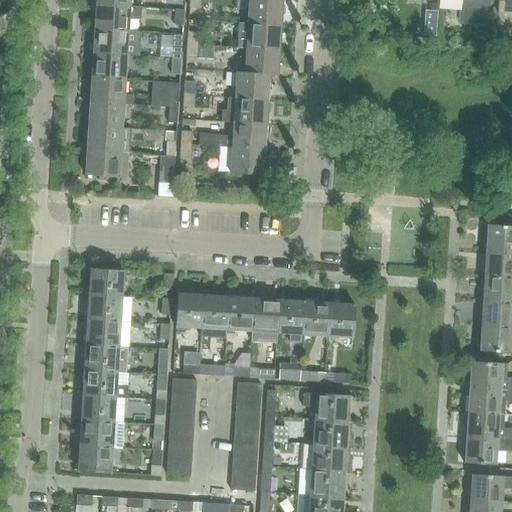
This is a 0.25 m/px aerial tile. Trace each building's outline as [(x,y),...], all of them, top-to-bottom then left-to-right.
[(176,0),(175,10),(184,11),(184,0),(176,0)] [(201,0),(189,0),(189,9),(200,9),(201,0)] [(266,0),(248,0),(247,24),(281,26),(282,1),(266,0)] [(463,0),(462,24),(488,26),(489,0),(463,0)] [(511,0),(497,0),(496,26),(511,27),(511,0)] [(96,4),(94,29),(128,31),(128,20),(140,21),(140,8),(129,7),(96,4)] [(184,11),(175,10),(174,26),(183,26),(184,11)] [(416,22),(415,33),(431,34),(432,23),(416,22)] [(238,23),(237,48),(246,49),(279,51),(281,26),(247,24),(238,23)] [(94,29),(93,53),(126,56),(128,31),(94,29)] [(188,32),(187,46),(198,46),(199,33),(188,32)] [(473,41),(489,42),(489,38),(490,33),(473,32),(473,37),(473,41)] [(174,40),(172,57),(181,58),(182,41),(183,35),(174,35),(174,40)] [(198,46),(187,46),(186,59),(197,59),(198,46)] [(237,65),(236,73),(244,73),(244,74),(270,75),(270,76),(278,76),(279,51),(246,49),(245,65),(237,65)] [(93,53),(91,78),(124,80),(126,56),(93,53)] [(181,58),(172,57),(171,75),(180,75),(181,58)] [(236,73),(234,98),(268,100),(270,76),(270,75),(244,74),(244,73),(236,73)] [(91,78),(90,102),(123,104),(123,105),(133,106),(133,96),(124,95),(124,80),(91,78)] [(170,93),(169,108),(178,109),(179,94),(179,84),(170,83),(170,93)] [(185,83),(184,96),(195,96),(196,83),(185,83)] [(195,96),(184,96),(183,109),(194,109),(195,96)] [(234,98),(233,123),(266,125),(268,100),(234,98)] [(90,102),(88,126),(121,129),(123,105),(123,104),(90,102)] [(178,109),(169,108),(168,123),(177,124),(178,109)] [(218,136),(217,148),(231,149),(231,148),(265,150),(266,125),(233,123),(232,137),(218,136)] [(88,126),(87,151),(129,154),(131,129),(121,129),(88,126)] [(182,133),(181,146),(192,146),(192,133),(182,133)] [(167,142),(166,157),(175,158),(176,143),(167,142)] [(192,146),(181,146),(180,159),(191,159),(192,146)] [(265,150),(231,148),(230,174),(263,176),(265,150)] [(129,154),(87,151),(85,176),(128,179),(129,154)] [(160,157),(158,183),(173,184),(174,173),(175,158),(166,157),(160,157)] [(511,226),(487,225),(486,250),(511,252),(511,226)] [(511,252),(486,250),(484,276),(511,277),(511,252)] [(90,269),(89,295),(121,297),(123,272),(90,269)] [(173,275),(164,274),(163,290),(172,290),(173,275)] [(511,277),(484,276),(483,301),(511,302),(511,277)] [(175,327),(201,328),(203,293),(201,290),(190,289),(187,291),(187,295),(177,294),(175,327)] [(226,338),(226,330),(228,297),(214,297),(214,292),(203,291),(203,293),(201,328),(201,336),(226,338)] [(89,295),(87,320),(120,322),(121,297),(89,295)] [(226,330),(251,332),(253,299),(228,297),(226,330)] [(161,315),(171,316),(172,300),(163,299),(161,315)] [(251,332),(276,333),(278,300),(253,299),(251,332)] [(276,333),(302,335),(304,302),(278,300),(276,333)] [(511,302),(483,301),(481,326),(511,328),(511,302)] [(302,335),(327,336),(329,304),(304,302),(302,335)] [(329,304),(327,336),(353,338),(355,305),(329,304)] [(87,320),(86,345),(118,347),(120,322),(87,320)] [(160,340),(169,341),(170,325),(161,325),(160,340)] [(511,328),(481,326),(479,352),(511,353),(511,328)] [(84,370),(117,372),(126,373),(128,348),(118,347),(86,345),(84,370)] [(158,366),(167,366),(168,350),(159,350),(158,366)] [(470,362),(469,388),(511,390),(511,379),(506,379),(507,365),(503,364),(470,362)] [(183,374),(199,375),(199,366),(183,365),(183,374)] [(279,365),(278,380),(283,380),(299,381),(300,367),(279,365)] [(208,375),(224,376),(224,367),(209,366),(208,375)] [(234,368),(233,377),(249,378),(250,369),(234,368)] [(258,378),(274,379),(275,370),(259,369),(258,378)] [(82,395),(115,397),(126,398),(127,386),(116,386),(117,372),(84,370),(82,395)] [(308,382),(324,383),(325,374),(309,373),(308,382)] [(334,383),(349,384),(350,375),(334,374),(334,383)] [(156,391),(165,392),(167,375),(157,375),(156,391)] [(173,379),(172,392),(196,393),(197,381),(173,379)] [(237,383),(237,396),(261,397),(261,385),(237,383)] [(511,390),(469,388),(467,413),(504,415),(504,402),(511,402),(511,390)] [(172,392),(171,403),(195,405),(196,393),(172,392)] [(303,393),(302,407),(316,408),(315,420),(348,422),(349,396),(317,394),(303,393)] [(82,395),(81,420),(113,423),(115,397),(82,395)] [(237,396),(236,408),(260,409),(261,397),(237,396)] [(155,416),(164,417),(165,400),(156,400),(155,416)] [(276,401),(267,401),(266,417),(275,418),(276,401)] [(171,403),(170,415),(194,417),(195,405),(171,403)] [(236,408),(235,419),(259,421),(260,409),(236,408)] [(467,413),(465,438),(511,440),(511,429),(503,429),(504,415),(467,413)] [(170,415),(169,427),(194,428),(194,417),(170,415)] [(235,419),(234,431),(258,432),(259,421),(235,419)] [(81,420),(79,446),(121,448),(123,423),(113,423),(81,420)] [(315,420),(313,445),(346,447),(346,448),(352,449),(353,436),(352,433),(349,432),(347,432),(348,422),(315,420)] [(153,441),(162,442),(163,426),(154,425),(153,441)] [(265,426),(264,442),(273,443),(274,427),(265,426)] [(169,427),(169,438),(193,440),(194,428),(169,427)] [(234,431),(234,442),(258,444),(258,432),(234,431)] [(169,438),(168,450),(192,451),(193,440),(169,438)] [(511,440),(465,438),(464,463),(496,466),(497,451),(511,452),(511,440)] [(234,442),(233,454),(257,455),(258,444),(234,442)] [(313,445),(312,470),(344,472),(344,473),(350,474),(351,461),(350,458),(348,457),(345,457),(346,448),(346,447),(313,445)] [(79,446),(78,471),(110,473),(111,459),(112,449),(121,449),(121,448),(112,448),(79,446)] [(151,466),(160,467),(161,451),(152,450),(151,466)] [(168,450),(167,461),(191,463),(192,451),(168,450)] [(272,452),(263,452),(262,467),(271,468),(272,452)] [(233,454),(232,466),(256,467),(257,455),(233,454)] [(191,463),(167,461),(166,474),(191,476),(191,463)] [(232,466),(231,477),(255,479),(256,467),(232,466)] [(312,470),(310,495),(343,497),(344,473),(344,472),(312,470)] [(511,477),(471,475),(470,501),(502,503),(503,490),(511,490),(511,477)] [(271,477),(262,476),(261,492),(270,493),(271,477)] [(255,479),(231,477),(230,490),(255,491),(255,479)] [(77,495),(76,504),(92,505),(93,496),(77,495)] [(310,495),(308,511),(341,511),(343,497),(310,495)] [(118,498),(102,497),(101,506),(117,507),(118,498)] [(143,499),(127,498),(126,508),(142,509),(143,499)] [(168,501),(152,500),(151,509),(167,510),(168,501)] [(193,502),(177,501),(177,511),(193,511),(193,502)] [(260,501),(259,511),(268,511),(269,502),(260,501)] [(470,501),(469,511),(501,511),(502,503),(470,501)] [(217,511),(218,504),(202,503),(201,511),(217,511)]
